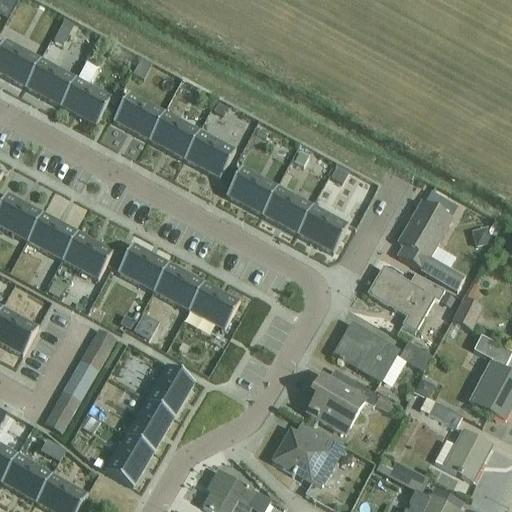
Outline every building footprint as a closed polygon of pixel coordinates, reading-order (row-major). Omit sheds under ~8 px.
[(0,0),(0,1),(15,10),(21,0),(0,0)] [(53,44),(62,49),(73,29),(64,24),(53,44)] [(100,39),(96,47),(104,51),(108,44),(100,39)] [(0,78),(24,92),(40,64),(4,44),(0,51),(0,78)] [(142,62),(133,77),(144,83),(152,68),(142,62)] [(60,111),(76,83),(40,64),(24,92),(60,111)] [(84,84),(99,86),(102,68),(87,66),(84,84)] [(96,131),(111,102),(76,83),(60,111),(96,131)] [(148,145),(164,117),(128,97),(113,126),(148,145)] [(219,104),(213,115),(223,120),(229,109),(219,104)] [(184,164),(200,136),(164,117),(148,145),(184,164)] [(220,184),(235,155),(200,136),(184,164),(220,184)] [(299,154),(294,163),(304,169),(309,160),(299,154)] [(336,169),(330,180),(341,187),(348,176),(336,169)] [(261,220),(277,191),(241,172),(225,200),(261,220)] [(297,239),(312,211),(277,191),(261,220),(297,239)] [(42,218),(6,198),(0,209),(0,231),(26,246),(42,218)] [(464,280),(431,261),(452,225),(448,223),(454,213),(431,200),(426,210),(421,208),(398,249),(404,252),(398,263),(455,295),(464,280)] [(333,258),(348,230),(312,211),(297,239),(333,258)] [(78,237),(42,218),(26,246),(62,265),(78,237)] [(487,230),(472,235),(476,250),(492,246),(487,230)] [(113,257),(78,237),(62,265),(98,285),(113,257)] [(153,297),(168,268),(132,249),(117,277),(153,297)] [(189,316),(204,288),(168,268),(153,297),(189,316)] [(384,275),(370,299),(409,322),(404,331),(417,338),(436,305),(439,307),(440,306),(445,297),(416,280),(410,290),(384,275)] [(53,286),(47,298),(58,304),(64,292),(53,286)] [(224,335),(240,307),(204,288),(189,316),(224,335)] [(445,297),(440,306),(449,311),(455,302),(445,297)] [(469,334),(480,313),(464,304),(453,326),(469,334)] [(2,313),(0,316),(0,348),(22,360),(38,332),(2,313)] [(125,318),(120,327),(130,333),(135,324),(125,318)] [(381,388),(399,356),(352,330),(334,361),(381,388)] [(98,334),(93,343),(111,353),(116,344),(98,334)] [(506,425),(511,414),(511,378),(504,374),(511,359),(511,356),(482,341),(475,355),(494,365),(474,403),(492,412),(490,416),(506,425)] [(93,343),(86,355),(105,365),(111,353),(93,343)] [(408,347),(400,362),(425,375),(433,361),(408,347)] [(86,355),(80,366),(99,376),(105,365),(86,355)] [(80,366),(74,376),(93,386),(99,376),(80,366)] [(174,422),(194,386),(167,370),(146,405),(174,422)] [(333,374),(327,384),(322,381),(315,394),(319,398),(308,418),(335,434),(346,440),(351,432),(365,407),(374,412),(375,410),(380,401),(333,374)] [(74,376),(69,387),(87,397),(93,386),(74,376)] [(422,383),(415,396),(429,403),(436,391),(422,383)] [(69,387),(62,397),(81,407),(87,397),(69,387)] [(62,397),(57,408),(75,418),(81,407),(62,397)] [(380,401),(375,410),(388,417),(393,408),(380,401)] [(462,423),(436,409),(425,403),(419,414),(430,420),(456,433),(462,423)] [(153,457),(174,422),(146,405),(126,440),(153,457)] [(57,408),(51,418),(69,428),(75,418),(57,408)] [(51,418),(45,429),(63,439),(69,428),(51,418)] [(94,418),(85,433),(97,440),(106,426),(94,418)] [(291,435),(273,467),(293,478),(292,480),(294,482),(296,480),(298,475),(314,484),(324,490),(335,470),(345,452),(328,442),(301,427),(295,437),(291,435)] [(473,488),(479,476),(479,475),(491,451),(463,437),(457,450),(447,445),(435,466),(445,472),(456,478),(473,488)] [(133,492),(153,457),(126,440),(105,476),(133,492)] [(0,486),(1,487),(17,459),(0,449),(0,486)] [(52,479),(17,459),(1,487),(36,507),(52,479)] [(382,461),(375,474),(389,481),(421,497),(427,485),(382,461)] [(266,511),(270,505),(253,496),(218,476),(210,491),(214,493),(203,511),(243,511),(245,510),(248,511),(266,511)] [(43,511),(80,511),(87,500),(52,479),(36,507),(43,511)] [(461,511),(463,509),(433,493),(429,502),(423,499),(415,495),(408,508),(412,510),(410,511),(461,511)]
